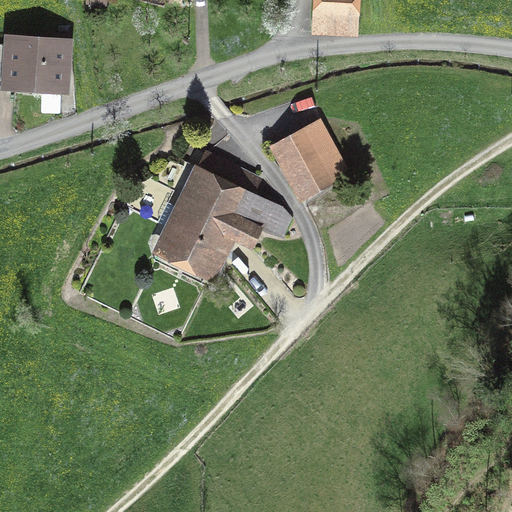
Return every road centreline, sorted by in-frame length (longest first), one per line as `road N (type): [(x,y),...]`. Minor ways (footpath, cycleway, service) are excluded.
road 1 (track): [(112,511),(403,220),(511,140)]
road 2 (track): [(511,49),(414,42),(291,51),(0,149)]
road 3 (track): [(195,80),(304,223),(315,308)]
